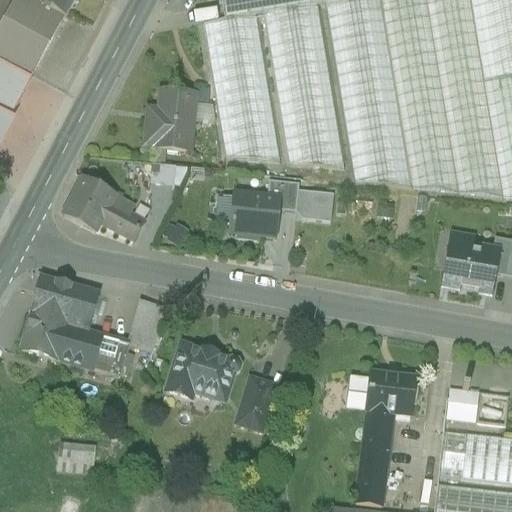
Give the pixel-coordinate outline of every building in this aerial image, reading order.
[(12,6),(0,0),(0,18),(4,21),(12,6)] [(0,0),(0,62),(32,80),(64,22),(23,0),(15,0),(12,6),(4,21),(0,18),(0,0)] [(23,0),(64,22),(76,0),(23,0)] [(216,0),(220,25),(255,20),(262,19),(315,10),(321,9),(377,1),(380,0),(216,0)] [(384,0),(415,193),(491,201),(459,0),(384,0)] [(511,0),(467,0),(482,87),(511,81),(511,0)] [(377,1),(321,9),(349,186),(407,192),(377,1)] [(315,10),(262,19),(285,167),(341,173),(315,10)] [(220,25),(201,28),(221,160),(278,166),(255,20),(220,25)] [(32,80),(0,62),(0,109),(13,117),(32,80)] [(511,88),(480,94),(497,202),(511,203),(511,88)] [(194,102),(157,98),(153,135),(144,134),(142,152),(188,157),(191,128),(211,130),(208,114),(192,112),(194,102)] [(150,186),(182,190),(185,170),(153,166),(150,186)] [(134,210),(82,182),(62,219),(94,236),(99,227),(133,245),(143,226),(129,219),(134,210)] [(298,189),(268,185),(266,201),(278,203),(276,215),(295,217),(298,189)] [(266,201),(233,198),(230,229),(238,230),(236,241),(257,244),(257,241),(273,242),(276,215),(278,203),(266,201)] [(180,247),(183,231),(170,228),(167,244),(180,247)] [(448,250),(469,254),(471,242),(451,238),(448,250)] [(511,245),(493,242),(491,257),(496,258),(492,279),(511,282),(511,245)] [(489,298),(492,279),(496,258),(491,257),(469,254),(448,250),(441,290),(489,298)] [(99,298),(38,281),(27,319),(29,320),(66,329),(88,335),(99,298)] [(164,312),(138,304),(125,349),(151,357),(164,312)] [(66,329),(29,320),(19,354),(56,365),(56,364),(66,329)] [(88,335),(66,329),(56,364),(91,374),(96,359),(100,342),(92,340),(93,336),(88,335)] [(118,347),(100,342),(96,359),(113,363),(116,354),(118,347)] [(216,359),(201,354),(202,352),(200,352),(199,355),(180,349),(165,395),(190,403),(192,396),(208,401),(211,392),(226,397),(232,378),(237,375),(239,369),(236,364),(231,362),(227,364),(217,361),(219,358),(217,357),(216,359)] [(113,363),(96,359),(91,374),(119,382),(126,357),(116,354),(113,363)] [(413,383),(368,378),(367,385),(348,383),(344,411),(364,414),(364,415),(365,415),(391,418),(409,420),(413,383)] [(274,391),(249,383),(235,428),(260,436),(274,391)] [(506,401),(466,395),(467,390),(460,389),(460,394),(448,393),(444,422),(503,430),(506,401)] [(391,418),(365,415),(353,508),(380,511),(391,418)] [(511,442),(443,434),(438,480),(511,488),(511,442)] [(93,478),(97,449),(58,444),(54,473),(93,478)] [(511,511),(511,496),(437,488),(433,511),(511,511)]
